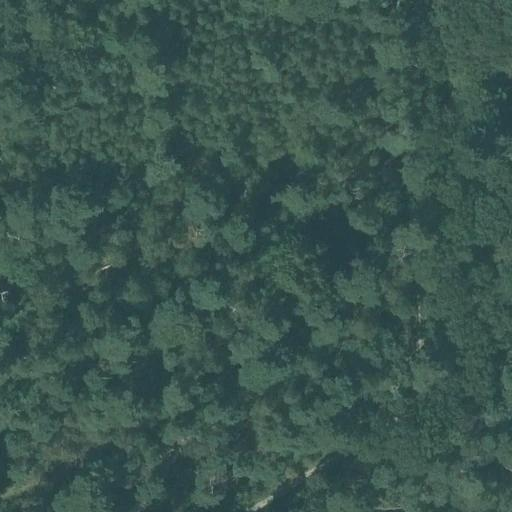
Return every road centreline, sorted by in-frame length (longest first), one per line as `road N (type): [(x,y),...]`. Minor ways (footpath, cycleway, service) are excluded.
road 1 (track): [(416,376),(385,0)]
road 2 (track): [(230,511),(416,376)]
road 3 (unknown): [(124,511),(84,488),(0,500)]
